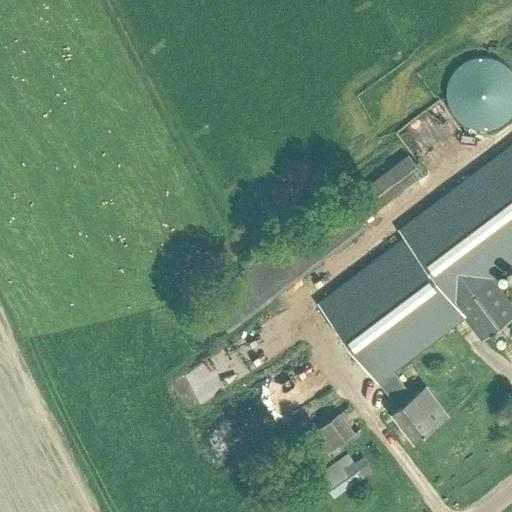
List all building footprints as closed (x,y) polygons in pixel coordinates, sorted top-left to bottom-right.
[(452,114),(433,127),(462,167),(481,153),(452,114)] [(511,316),(511,303),(490,274),(511,257),(511,144),(399,230),(406,239),(320,304),(398,407),(393,411),(415,439),(448,414),(424,384),(411,394),(393,370),(462,317),(480,340),(511,316)] [(346,200),(279,252),(274,245),(204,298),(229,331),(366,226),(362,221),(423,174),(408,154),(347,201),(346,200)] [(221,397),(285,354),(266,326),(202,368),(221,397)] [(258,400),(243,422),(256,431),(271,409),(258,400)] [(312,434),(327,453),(355,432),(339,412),(312,434)]
